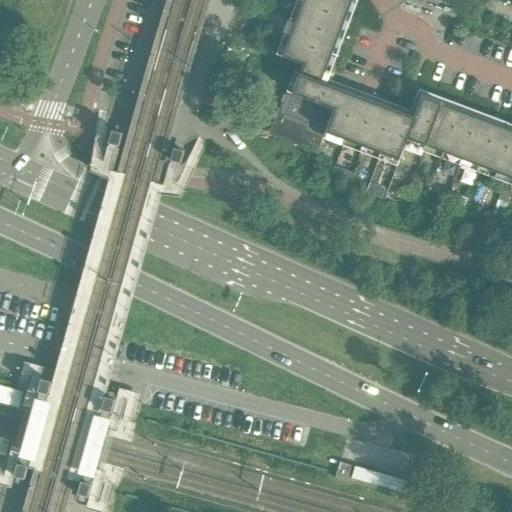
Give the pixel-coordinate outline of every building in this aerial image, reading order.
[(511,130),(422,96),(414,117),(326,84),(330,74),(325,72),(352,0),(303,0),(283,57),(304,65),(292,95),(286,93),(285,96),(287,96),(274,132),(302,143),(301,145),(318,152),(325,133),(399,161),(407,139),(496,174),(494,179),(511,185),(511,130)] [(0,387),(0,411),(17,416),(22,398),(23,394),(20,393),(16,392),(3,388),(0,387)] [(41,401),(35,400),(18,461),(31,464),(49,468),(66,408),(50,404),(41,401)] [(111,424),(112,419),(98,416),(82,411),(65,473),(81,478),(94,481),(111,424)] [(0,429),(0,457),(5,459),(6,455),(10,433),(0,429)] [(346,482),(351,466),(340,463),(339,463),(338,469),(337,472),(335,479),(346,482)] [(415,483),(355,467),(351,478),(412,495),(415,483)]
